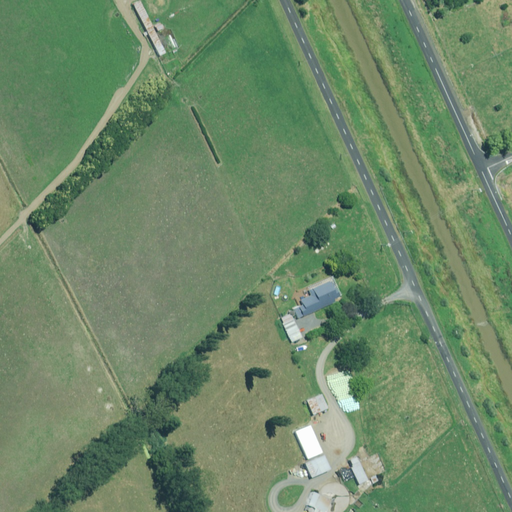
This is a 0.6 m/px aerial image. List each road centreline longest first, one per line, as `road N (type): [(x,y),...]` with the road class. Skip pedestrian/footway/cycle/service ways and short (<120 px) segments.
road 1 (unclassified): [(511,508),(281,0)]
road 2 (unclassified): [(403,0),(480,170)]
